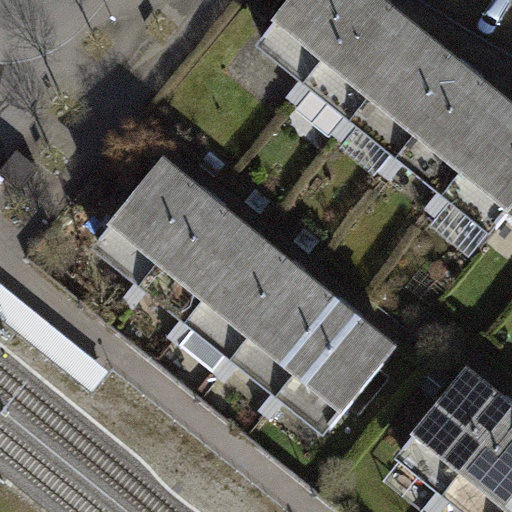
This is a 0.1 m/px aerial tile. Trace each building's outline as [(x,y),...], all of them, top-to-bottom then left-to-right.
[(369,2),(366,0),(301,0),(253,58),(296,93),(369,2)] [(417,41),(369,2),(296,93),(344,131),(417,41)] [(465,79),(417,41),(344,131),(392,170),(465,79)] [(511,118),(511,116),(465,79),(392,170),(440,208),(511,118)] [(511,217),(511,118),(440,208),(488,247),(506,225),(511,217)] [(1,175),(22,192),(41,170),(19,152),(1,175)] [(216,208),(169,171),(95,264),(141,301),(216,208)] [(262,245),(216,208),(141,301),(188,338),(262,245)] [(309,282),(262,245),(188,338),(235,375),(309,282)] [(112,372),(0,282),(0,317),(95,393),(112,372)] [(356,319),(309,282),(235,375),(282,412),(356,319)] [(403,356),(356,319),(282,412),(329,449),(403,356)] [(452,510),(511,434),(511,405),(480,380),(406,473),(452,510)] [(511,511),(511,434),(452,510),(454,511),(511,511)]
